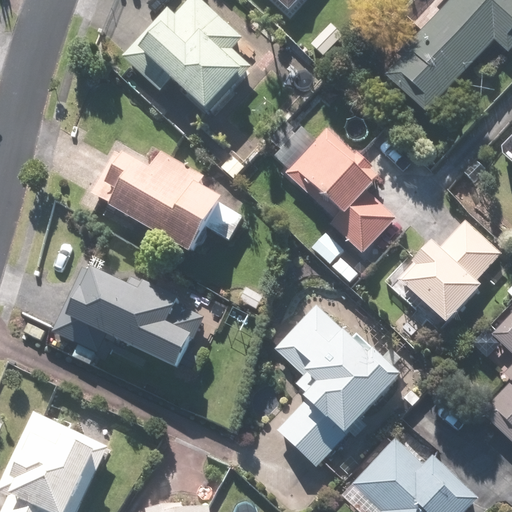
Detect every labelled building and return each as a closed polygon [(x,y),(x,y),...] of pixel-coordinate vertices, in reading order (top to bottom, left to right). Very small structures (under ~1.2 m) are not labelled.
[(169,92),(179,81),(216,114),(220,109),(259,65),(240,48),(249,38),(205,0),(188,0),(179,12),(175,9),(131,58),(169,92)] [(287,0),(298,9),(306,0),(287,0)] [(511,0),(455,0),(457,1),(393,72),(438,113),(502,41),(511,50),(511,0)] [(389,180),(335,129),(328,123),(317,135),(309,128),(282,157),(296,171),(345,218),(340,224),(370,252),(402,219),(376,194),(389,180)] [(249,215),(232,205),(236,197),(211,182),(214,177),(172,153),(163,168),(122,144),(97,188),(205,250),(217,230),(235,240),(249,215)] [(511,261),(511,257),(471,220),(450,244),(444,239),(410,279),(462,322),(511,261)] [(149,285),(91,261),(59,330),(105,352),(112,338),(187,373),(206,333),(183,322),(195,296),(153,276),(149,285)] [(351,331),(322,304),(281,347),(310,375),(296,390),(308,401),(284,427),(324,465),(359,429),(362,431),(416,376),(385,346),(382,349),(357,325),(351,331)] [(511,318),(498,333),(511,346),(511,371),(511,372),(511,386),(487,411),(511,435),(511,318)] [(80,511),(112,445),(41,410),(6,486),(19,493),(10,511),(80,511)] [(426,465),(400,439),(358,482),(387,510),(385,511),(469,511),(483,499),(436,455),(426,465)]
